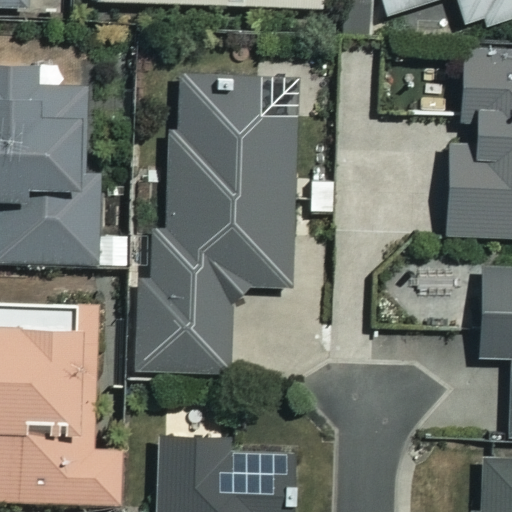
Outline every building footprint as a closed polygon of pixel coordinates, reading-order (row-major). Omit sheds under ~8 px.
[(511,12),(511,0),(373,0),(378,14),(423,0),(452,0),(461,28),(511,12)] [(511,55),(455,55),(453,147),(441,146),(439,234),(511,235),(511,55)] [(0,263),(87,266),(93,80),(0,77),(0,263)] [(287,284),(282,83),(171,86),(172,131),(158,131),(161,227),(143,227),(144,273),(124,274),(126,371),(221,369),(219,286),(287,284)] [(511,272),(473,272),(472,358),(505,359),(504,436),(511,436),(511,272)] [(91,312),(0,309),(0,500),(114,503),(116,449),(87,448),(91,312)] [(268,511),(271,445),(145,439),(141,511),(268,511)] [(511,511),(511,457),(472,458),(471,511),(511,511)]
